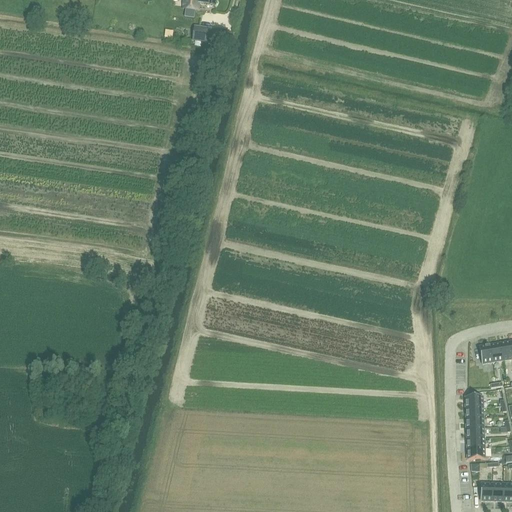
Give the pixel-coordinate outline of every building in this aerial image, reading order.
[(182,0),(182,9),(184,9),(183,17),(193,18),(194,10),(197,11),(198,3),(207,4),(214,5),(214,0),(182,0)] [(229,31),(194,26),(192,42),(226,47),(229,31)] [(468,274),(466,289),(477,290),(478,275),(468,274)] [(478,275),(477,290),(487,291),(489,276),(478,275)] [(489,276),(487,291),(497,292),(499,278),(489,276)] [(499,278),(497,292),(507,293),(509,279),(499,278)] [(511,355),(510,342),(499,344),(502,362),(511,360),(511,355)] [(499,344),(489,345),(492,364),(502,362),(499,344)] [(489,345),(479,347),(482,365),(492,364),(489,345)] [(483,398),(464,398),(465,409),(483,408),(483,398)] [(483,408),(465,409),(465,419),(483,418),(483,408)] [(483,418),(465,419),(465,429),(484,429),(483,418)] [(484,429),(465,429),(466,440),(484,439),(484,429)] [(484,439),(466,440),(466,450),(485,449),(484,439)] [(485,449),(466,450),(467,460),(485,460),(485,449)] [(492,484),(481,484),(480,502),(491,503),(492,484)] [(503,485),(492,484),(491,503),(502,503),(503,485)] [(511,484),(503,485),(502,503),(511,503),(511,484)]
